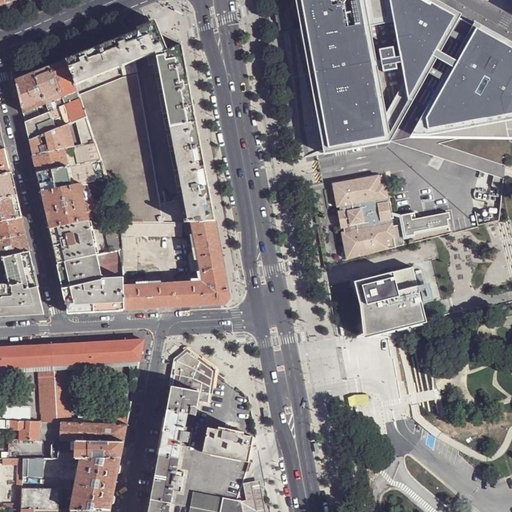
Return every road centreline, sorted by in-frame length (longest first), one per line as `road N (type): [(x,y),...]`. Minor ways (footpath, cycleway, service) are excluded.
road 1 (residential): [(0,64),(61,328)]
road 2 (residential): [(163,323),(126,511)]
road 3 (secondary): [(253,219),(224,60)]
road 4 (secondary): [(259,315),(282,429),(297,451)]
road 5 (secondary): [(297,451),(301,425),(281,312)]
road 6 (secondary): [(118,0),(0,48)]
